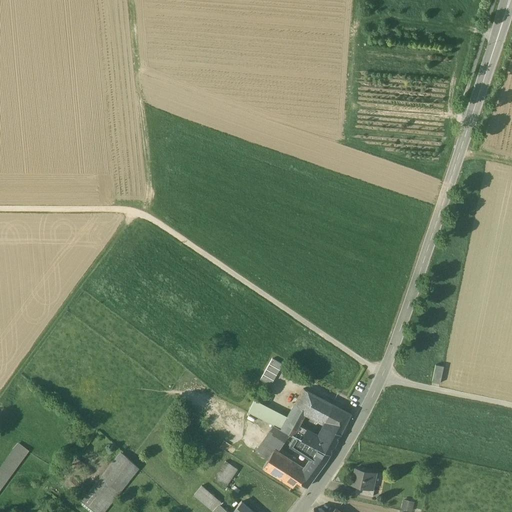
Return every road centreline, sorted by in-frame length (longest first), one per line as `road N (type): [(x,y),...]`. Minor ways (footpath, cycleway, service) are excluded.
road 1 (track): [(511,407),(395,382),(133,212),(0,208)]
road 2 (secondary): [(511,0),(370,403),(299,511)]
road 3 (track): [(133,212),(0,394)]
